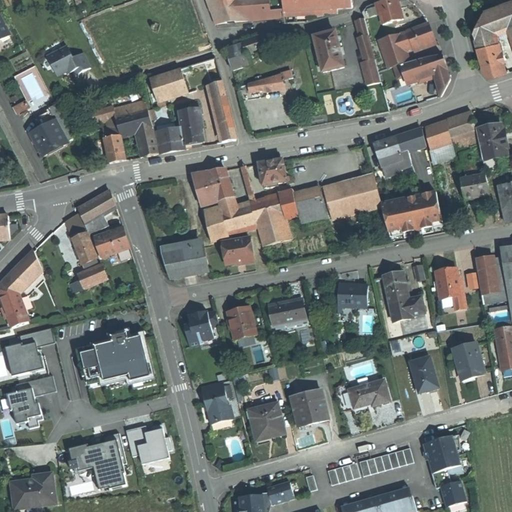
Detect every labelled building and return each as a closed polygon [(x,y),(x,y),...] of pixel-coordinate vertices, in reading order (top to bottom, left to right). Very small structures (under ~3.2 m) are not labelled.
[(353,9),(352,0),(206,0),(215,24),(286,18),(285,15),(298,15),(298,16),(324,15),(324,13),(339,13),(339,9),(353,9)] [(399,0),(391,0),(379,3),(384,25),(405,20),(402,10),(399,0)] [(511,1),(486,11),(476,33),(486,76),(490,78),(500,74),(507,73),(495,34),(511,28),(511,1)] [(0,41),(10,36),(0,16),(0,41)] [(361,38),(359,38),(366,62),(362,63),(368,86),(382,82),(376,60),(375,60),(369,36),(365,20),(357,22),(361,38)] [(408,34),(381,41),(391,69),(410,63),(407,52),(414,50),(436,42),(433,34),(430,25),(408,34)] [(316,38),(325,73),(346,68),(341,50),(337,32),(316,38)] [(252,66),(249,57),(288,43),(285,34),(276,35),(267,35),(257,38),(243,43),(245,49),(229,55),(233,71),(252,66)] [(67,48),(47,59),(58,78),(67,73),(74,69),(75,72),(78,76),(90,69),(83,55),(73,60),(67,48)] [(419,81),(435,76),(436,79),(438,84),(441,97),(451,80),(444,56),(432,58),(403,66),(406,77),(409,85),(419,81)] [(406,77),(403,66),(395,68),(399,80),(406,77)] [(167,108),(165,102),(188,94),(181,71),(151,80),(160,110),(167,108)] [(293,72),(284,74),(284,75),(249,85),(250,93),(286,87),(284,82),(284,79),(290,77),(290,80),(295,79),(293,72)] [(237,138),(223,84),(212,87),(225,143),(236,141),(237,138)] [(17,114),(32,106),(28,99),(13,107),(17,114)] [(153,129),(151,120),(149,113),(146,100),(113,109),(116,119),(107,121),(109,129),(104,130),(110,164),(118,163),(126,161),(122,137),(139,133),(145,157),(159,155),(153,129)] [(48,110),(49,112),(67,143),(73,139),(55,106),(48,110)] [(183,130),(185,147),(195,145),(204,143),(198,110),(180,113),(183,130)] [(56,150),(67,143),(49,112),(33,122),(38,131),(31,135),(44,157),(56,150)] [(454,150),(479,143),(472,114),(426,129),(431,151),(434,164),(456,157),(454,150)] [(496,159),(508,156),(505,143),(503,134),(504,134),(503,127),(477,132),(486,174),(498,171),(496,159)] [(186,150),(185,147),(183,130),(157,135),(161,154),(173,152),(186,150)] [(383,168),(410,160),(408,153),(427,147),(423,130),(388,141),(374,145),(382,168),(383,168)] [(0,168),(9,165),(0,141),(0,168)] [(410,160),(383,168),(385,176),(396,173),(395,170),(411,166),(410,160)] [(270,163),(259,165),(263,186),(286,182),(286,181),(289,181),(289,177),(286,178),(283,161),(270,163)] [(206,217),(211,243),(232,237),(231,234),(257,227),(263,247),(292,240),(286,219),(299,216),(294,195),(293,193),(256,202),(246,167),(242,168),(251,204),(238,208),(222,212),(206,217)] [(235,198),(227,170),(213,173),(195,176),(204,207),(219,202),(235,198)] [(478,198),(491,196),(487,175),(461,180),(465,201),(478,198)] [(333,222),(383,207),(383,205),(374,176),(323,191),(333,222)] [(506,224),(511,223),(511,185),(499,188),(506,224)] [(328,218),(321,189),(294,195),(299,216),(301,224),(328,218)] [(88,225),(103,216),(117,208),(113,195),(109,193),(79,210),(86,226),(88,225)] [(437,193),(383,205),(383,207),(391,244),(445,232),(437,193)] [(235,198),(219,202),(222,212),(238,208),(235,198)] [(80,233),(86,231),(79,214),(65,223),(72,237),(80,233)] [(90,229),(92,233),(108,227),(103,216),(88,225),(90,229)] [(0,240),(11,239),(9,217),(0,217),(0,240)] [(95,239),(102,259),(130,249),(127,239),(123,229),(95,239)] [(88,234),(82,237),(73,241),(77,250),(84,264),(98,258),(88,234)] [(251,239),(224,243),(227,266),(238,264),(238,262),(241,262),(244,261),(244,265),(254,263),(251,239)] [(204,246),(164,254),(172,280),(209,273),(204,246)] [(511,248),(501,250),(502,259),(508,291),(511,316),(511,248)] [(33,282),(35,284),(45,275),(35,251),(12,274),(20,294),(33,282)] [(508,291),(502,259),(490,262),(477,264),(484,306),(501,303),(499,292),(508,291)] [(79,276),(81,281),(71,285),(75,294),(118,276),(112,260),(102,264),(103,266),(79,276)] [(417,282),(424,281),(421,266),(414,268),(417,282)] [(447,272),(436,274),(440,301),(453,299),(455,312),(466,310),(463,287),(460,288),(459,281),(458,271),(447,272)] [(477,272),(468,273),(469,290),(479,289),(477,272)] [(30,323),(12,274),(4,283),(0,286),(0,295),(12,328),(30,323)] [(394,276),(384,278),(392,322),(412,318),(411,317),(424,314),(421,298),(409,301),(407,299),(403,274),(394,276)] [(339,306),(366,307),(367,286),(354,285),(340,284),(339,306)] [(273,328),(306,321),(301,300),(284,303),(269,307),(273,328)] [(240,311),(229,314),(236,340),(258,335),(251,308),(240,311)] [(184,327),(190,348),(200,346),(200,345),(204,344),(203,343),(214,340),(212,329),(219,327),(216,312),(208,314),(200,316),(200,319),(196,320),(193,319),(192,325),(191,326),(184,327)] [(194,316),(188,318),(191,326),(192,325),(193,319),(196,320),(200,319),(200,316),(208,314),(207,313),(194,316)] [(115,344),(80,352),(89,389),(105,385),(106,390),(132,384),(134,391),(157,385),(145,338),(130,342),(127,328),(125,329),(126,335),(113,338),(115,344)] [(511,328),(496,331),(503,371),(511,369),(511,328)] [(39,357),(36,347),(54,343),(51,329),(20,337),(22,344),(9,348),(16,378),(46,370),(42,356),(39,357)] [(474,379),(485,376),(476,345),(453,352),(462,382),(474,379)] [(6,351),(0,352),(0,376),(0,377),(11,374),(6,351)] [(428,391),(437,388),(429,358),(410,364),(419,393),(428,391)] [(55,391),(51,378),(18,387),(20,393),(8,396),(12,412),(14,412),(18,426),(28,423),(30,430),(40,427),(39,422),(44,420),(41,410),(37,411),(34,396),(55,391)] [(375,408),(389,404),(384,382),(349,392),(354,411),(368,407),(372,406),(375,408)] [(223,383),(206,388),(209,403),(205,404),(206,411),(209,413),(210,416),(212,424),(222,421),(225,422),(232,420),(234,417),(232,410),(229,408),(227,408),(225,399),(232,397),(232,395),(230,389),(230,386),(225,387),(223,383)] [(313,425),(328,421),(320,393),(291,400),(298,428),(313,425)] [(250,412),(249,412),(256,443),(271,439),(284,436),(277,405),(276,400),(249,407),(250,412)] [(153,428),(154,433),(146,435),(145,428),(128,432),(128,430),(126,431),(133,457),(141,456),(143,466),(167,460),(165,451),(172,450),(169,439),(165,440),(162,426),(153,428)] [(124,464),(127,464),(120,433),(118,434),(119,435),(104,439),(106,446),(76,453),(78,459),(73,460),(76,472),(94,467),(100,491),(110,488),(111,490),(128,486),(124,474),(126,474),(124,464)] [(448,508),(467,502),(461,482),(452,485),(449,474),(464,473),(457,449),(461,448),(460,436),(453,438),(453,437),(424,445),(426,453),(425,453),(426,458),(427,461),(429,460),(433,471),(433,474),(432,474),(437,489),(442,488),(444,497),(448,508)] [(410,449),(360,463),(364,477),(414,463),(410,449)] [(328,472),(332,486),(361,478),(357,464),(328,472)] [(25,481),(13,483),(16,509),(18,509),(40,506),(57,504),(53,473),(35,476),(35,480),(25,481)] [(314,476),(306,478),(311,492),(318,490),(314,476)] [(291,483),(268,490),(273,505),(295,499),(291,483)] [(405,490),(399,492),(400,496),(405,495),(406,498),(413,496),(411,489),(405,490)] [(417,511),(413,496),(406,498),(405,495),(400,496),(399,492),(387,496),(388,500),(383,501),(384,504),(372,508),(367,506),(366,502),(354,505),(355,509),(350,511),(417,511)] [(265,511),(264,496),(241,498),(241,511),(265,511)] [(375,499),(366,502),(367,506),(372,508),(384,504),(383,501),(388,500),(387,496),(375,499)]
